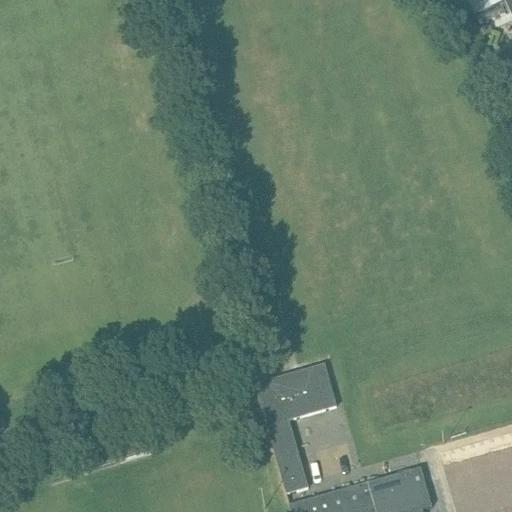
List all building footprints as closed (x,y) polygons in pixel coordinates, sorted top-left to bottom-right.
[(504,2),(509,0),(466,0),(473,17),(490,8),(504,2)] [(500,9),(477,20),(480,26),(486,24),(490,22),(509,13),(505,4),(499,7),(500,9)] [(484,37),(492,34),(488,26),(480,30),(484,37)] [(511,62),(511,60),(507,51),(493,58),(499,70),(511,62)] [(272,382),(255,386),(261,407),(286,496),(308,490),(288,422),(336,409),(330,387),(319,390),(312,370),(300,374),(272,382)] [(432,509),(421,470),(290,508),(291,511),(421,511),(422,511),(432,509)]
